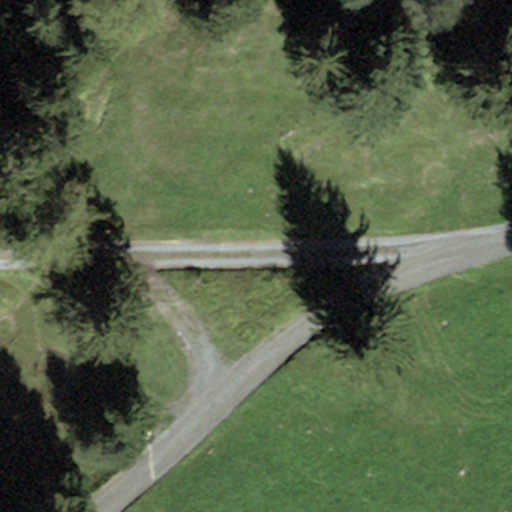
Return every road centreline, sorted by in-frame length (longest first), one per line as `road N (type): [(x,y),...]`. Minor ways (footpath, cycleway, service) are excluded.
road 1 (track): [(82,511),(259,345),(511,223)]
road 2 (track): [(511,213),(0,247)]
